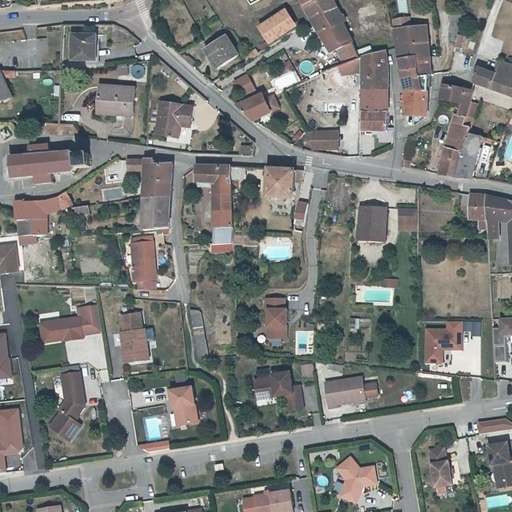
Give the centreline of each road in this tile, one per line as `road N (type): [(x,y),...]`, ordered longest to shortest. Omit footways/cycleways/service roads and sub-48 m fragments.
road 1 (residential): [(132,466),(395,424)]
road 2 (residential): [(128,13),(286,155)]
road 3 (residential): [(176,157),(183,295)]
road 4 (residential): [(0,197),(75,183),(115,149)]
road 5 (tertiary): [(0,20),(128,13)]
